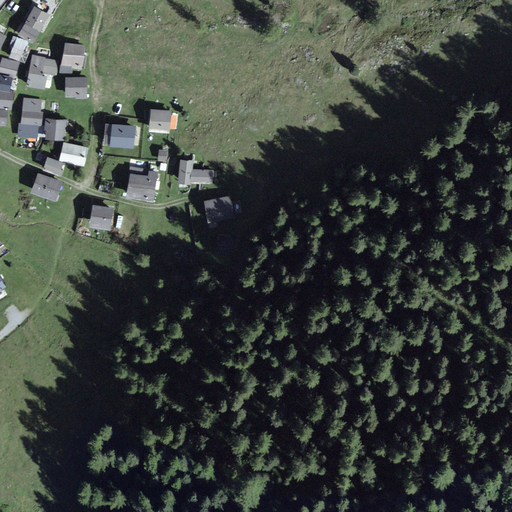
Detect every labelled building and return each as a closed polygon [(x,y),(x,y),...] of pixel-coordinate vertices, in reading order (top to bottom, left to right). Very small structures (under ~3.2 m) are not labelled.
[(29,3),(16,28),(34,38),(48,12),(29,3)] [(24,42),(10,39),(6,54),(20,58),(24,42)] [(83,45),(59,42),(56,63),(80,65),(83,45)] [(54,62),(32,57),(26,86),(41,89),(44,75),(51,77),(54,62)] [(16,60),(0,58),(0,76),(9,77),(15,77),(16,60)] [(0,76),(0,92),(9,93),(9,77),(0,76)] [(88,78),(64,77),(64,99),(87,100),(88,78)] [(0,92),(0,110),(4,111),(10,111),(9,93),(0,92)] [(40,100),(21,97),(15,136),(34,138),(40,100)] [(167,110),(145,108),(143,129),(165,131),(167,110)] [(61,119),(41,119),(41,136),(61,136),(61,119)] [(137,126),(106,122),(104,143),(135,147),(137,126)] [(87,145),(63,140),(59,158),(83,163),(87,145)] [(63,161),(46,156),(42,168),(62,174),(64,168),(61,167),(63,161)] [(173,159),(173,183),(207,184),(207,171),(190,170),(190,160),(173,159)] [(157,174),(130,169),(125,195),(152,200),(157,174)] [(64,184),(39,173),(31,191),(56,201),(64,184)] [(227,196),(203,200),(206,221),(230,217),(227,196)] [(113,207),(92,203),(88,225),(109,229),(113,207)]
